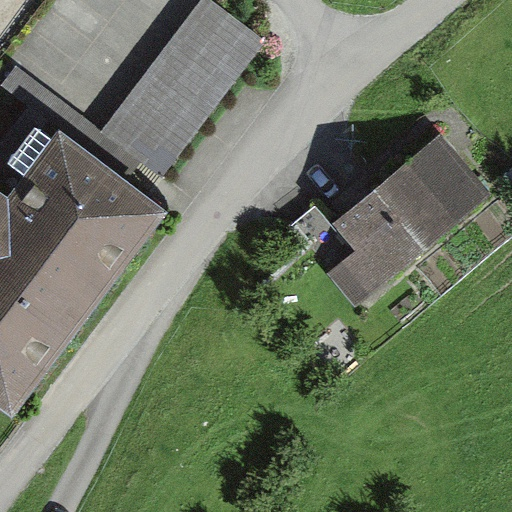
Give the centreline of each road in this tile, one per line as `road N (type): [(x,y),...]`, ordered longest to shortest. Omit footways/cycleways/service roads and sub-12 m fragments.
road 1 (track): [(190,239),(345,67),(439,0)]
road 2 (track): [(58,511),(176,296),(190,239)]
